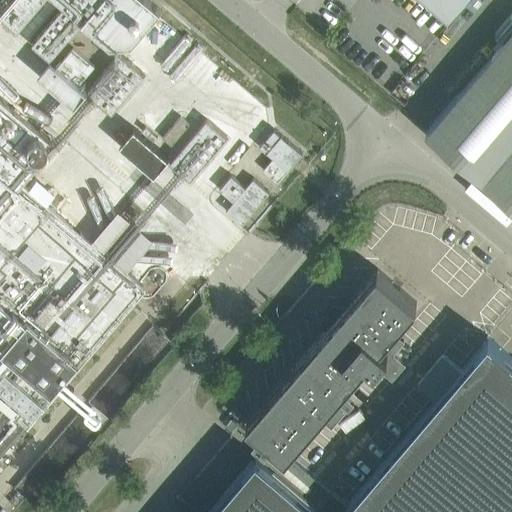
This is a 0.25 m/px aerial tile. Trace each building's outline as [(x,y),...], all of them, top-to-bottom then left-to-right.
[(0,0),(0,16),(17,31),(44,0),(58,0),(65,5),(32,43),(50,59),(83,21),(110,44),(132,43),(161,9),(150,0),(0,0)] [(422,0),(448,22),(467,0),(422,0)] [(429,130),(428,131),(511,202),(511,30),(461,91),(429,129),(429,130)] [(73,47),(57,65),(79,84),(95,65),(73,47)] [(119,52),(87,90),(112,112),(144,74),(119,52)] [(0,453),(25,424),(143,285),(112,259),(136,231),(125,222),(101,250),(21,181),(25,176),(24,172),(51,140),(0,96),(0,453)] [(180,115),(162,135),(171,144),(189,123),(180,115)] [(207,118),(170,161),(191,179),(228,136),(207,118)] [(135,126),(121,143),(154,172),(169,154),(135,126)] [(302,152),(274,128),(260,145),(273,156),(268,163),(282,176),(302,152)] [(253,177),(246,186),(231,174),(220,188),(234,200),(226,209),(242,223),(270,191),(253,177)] [(340,311),(336,307),(326,318),(331,322),(247,420),(286,454),(368,358),(375,363),(388,348),(381,343),(417,301),(378,268),(340,311)] [(257,455),(207,511),(511,511),(511,356),(489,337),(453,379),(434,364),(418,382),(437,397),(348,502),(340,511),(324,511),(318,506),(257,455)] [(331,426),(347,407),(336,399),(320,418),(331,426)]
